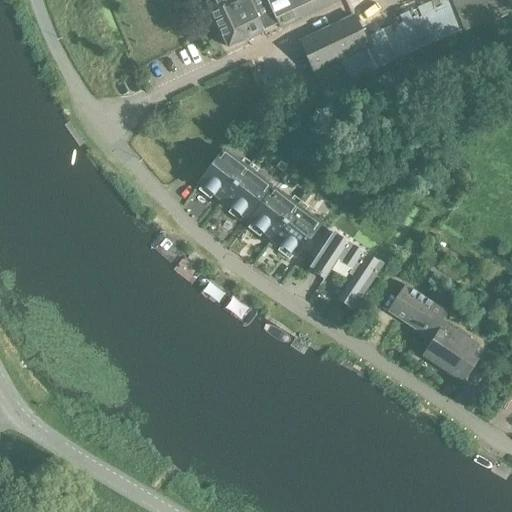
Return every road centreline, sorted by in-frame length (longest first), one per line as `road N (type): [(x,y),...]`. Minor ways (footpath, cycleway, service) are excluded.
road 1 (unclassified): [(511,450),(318,324),(132,175),(79,102),(33,0)]
road 2 (tertiary): [(163,511),(32,432),(0,388)]
